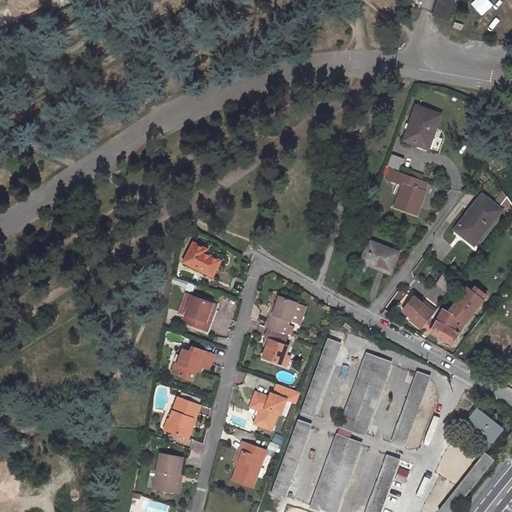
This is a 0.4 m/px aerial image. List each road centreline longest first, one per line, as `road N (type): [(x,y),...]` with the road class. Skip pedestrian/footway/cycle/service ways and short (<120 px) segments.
road 1 (track): [(0,331),(401,60)]
road 2 (residential): [(366,317),(511,400)]
road 3 (residential): [(366,317),(455,194)]
road 4 (residential): [(253,254),(366,317)]
